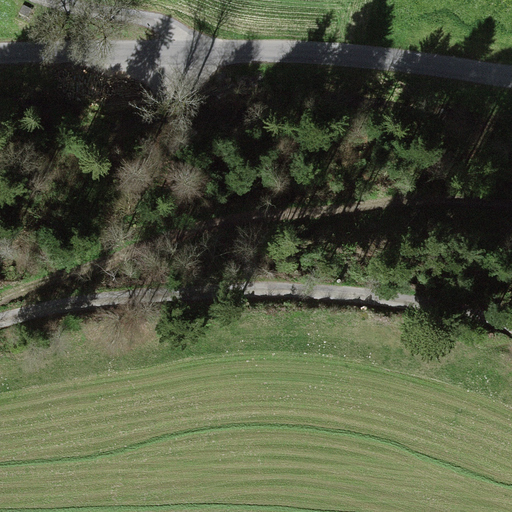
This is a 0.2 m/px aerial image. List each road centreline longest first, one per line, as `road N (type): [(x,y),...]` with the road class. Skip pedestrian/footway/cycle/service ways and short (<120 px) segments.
road 1 (track): [(511,208),(447,201),(249,216),(0,298)]
road 2 (unclassified): [(511,323),(340,288),(151,289),(0,320)]
road 3 (unclassified): [(210,48),(362,56),(511,76)]
road 4 (unclassified): [(0,60),(210,48)]
road 5 (unclassified): [(43,0),(210,48)]
